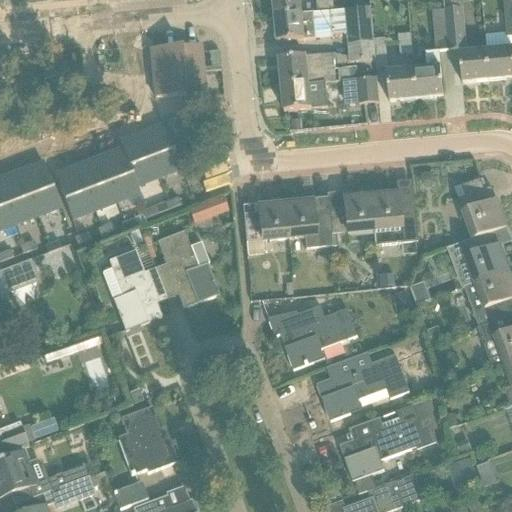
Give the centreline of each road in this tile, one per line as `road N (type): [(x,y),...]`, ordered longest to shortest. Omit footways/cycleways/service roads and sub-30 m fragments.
road 1 (residential): [(313,511),(261,352),(244,330),(222,326),(194,361),(191,397),(234,511)]
road 2 (residential): [(511,148),(493,142),(286,162),(256,154),(245,125),(233,12)]
road 3 (unclassified): [(0,171),(137,122),(144,112),(135,88),(90,75),(82,27)]
road 4 (residential): [(82,27),(233,12)]
